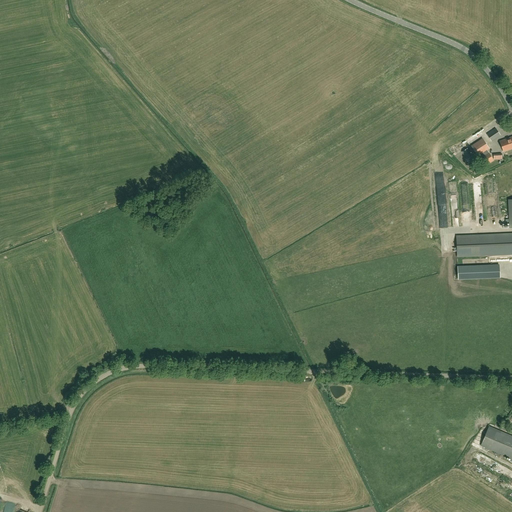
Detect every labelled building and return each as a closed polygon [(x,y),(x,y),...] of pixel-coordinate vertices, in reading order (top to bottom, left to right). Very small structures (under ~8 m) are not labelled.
[(495,128),(487,134),(491,141),(500,135),(495,128)] [(511,136),(499,141),(503,152),(511,148),(511,136)] [(494,161),(488,151),(490,149),(482,138),(471,146),(478,156),(484,167),(494,161)] [(464,148),(460,152),(465,158),(469,155),(464,148)] [(509,216),(500,216),(500,220),(509,220),(509,228),(511,227),(511,199),(508,200),(509,216)] [(456,236),(457,257),(511,254),(511,233),(478,235),(456,236)] [(458,279),(500,277),(499,265),(458,267),(458,279)] [(481,446),(511,458),(511,435),(489,426),(481,446)]
